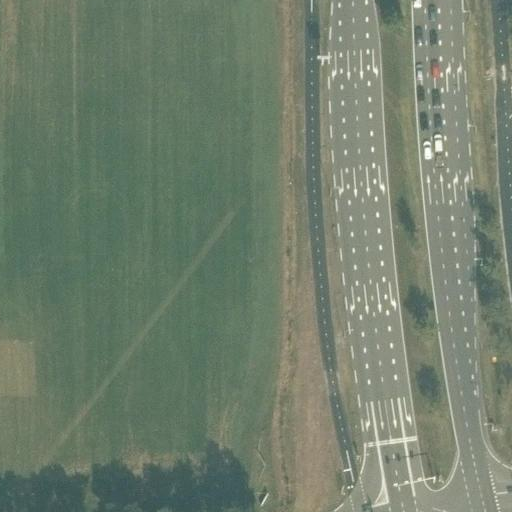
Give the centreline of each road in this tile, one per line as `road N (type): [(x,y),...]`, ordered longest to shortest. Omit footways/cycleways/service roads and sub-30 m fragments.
road 1 (primary): [(351,0),(370,294),(401,511)]
road 2 (primary): [(483,500),(462,372),(430,0)]
